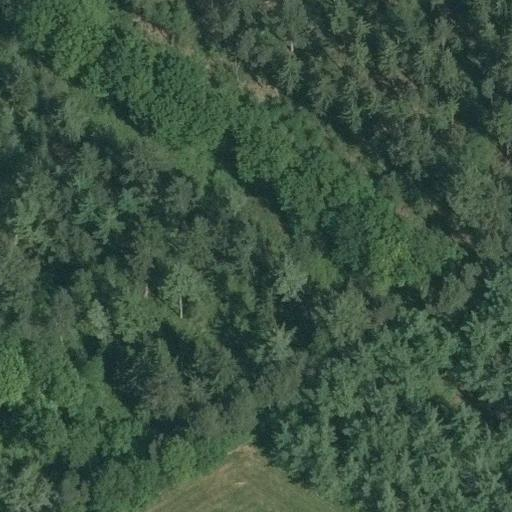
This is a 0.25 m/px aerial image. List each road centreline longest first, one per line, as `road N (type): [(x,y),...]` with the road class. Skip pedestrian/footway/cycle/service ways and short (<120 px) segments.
road 1 (track): [(0,1),(423,295)]
road 2 (track): [(511,288),(236,449)]
